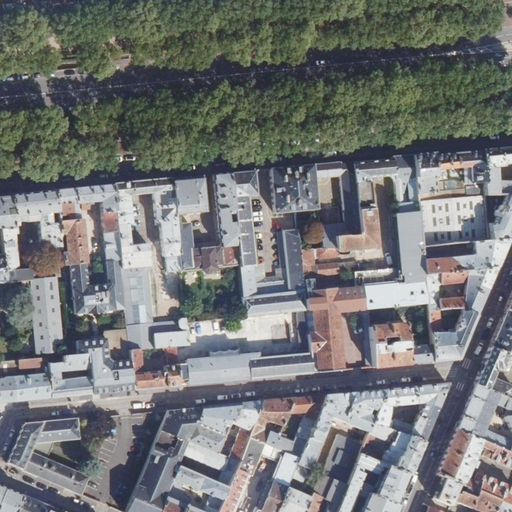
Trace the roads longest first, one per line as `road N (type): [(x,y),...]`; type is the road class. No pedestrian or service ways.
road 1 (residential): [(0,177),(511,130)]
road 2 (residential): [(0,440),(15,413),(465,372)]
road 3 (primary): [(0,98),(424,57)]
road 4 (residential): [(171,0),(0,16)]
road 5 (residential): [(408,511),(465,372)]
road 6 (residential): [(465,372),(511,259)]
